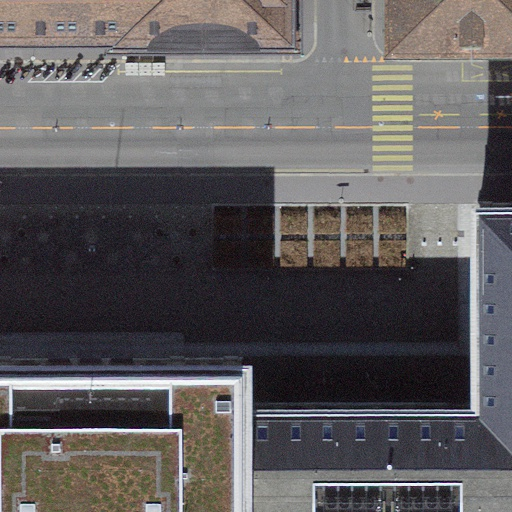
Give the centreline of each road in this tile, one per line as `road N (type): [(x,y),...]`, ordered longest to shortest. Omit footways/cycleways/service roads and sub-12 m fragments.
road 1 (tertiary): [(0,119),(346,121)]
road 2 (tertiary): [(346,121),(511,122)]
road 3 (residential): [(347,0),(346,121)]
